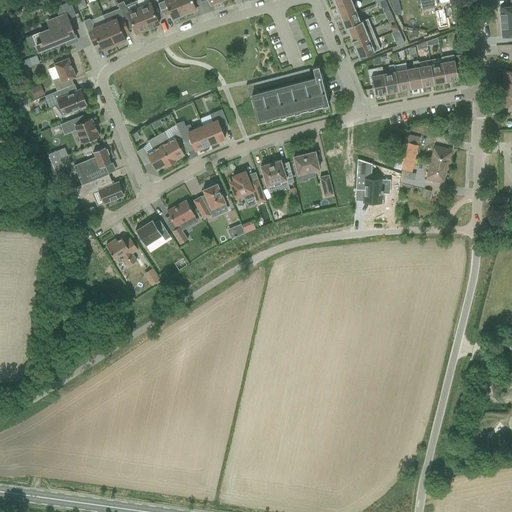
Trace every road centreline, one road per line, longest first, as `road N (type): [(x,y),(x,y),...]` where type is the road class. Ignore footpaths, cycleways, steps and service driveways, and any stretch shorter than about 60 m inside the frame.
road 1 (unclassified): [(0,420),(270,251),(330,237),(472,227)]
road 2 (residential): [(150,194),(101,87),(105,70),(164,42),(313,2),(362,115)]
road 3 (unclassified): [(418,511),(467,295),(472,227)]
road 4 (residential): [(362,115),(243,148),(150,194)]
road 5 (secondary): [(0,491),(147,511)]
road 6 (unclassified): [(472,227),(480,92)]
road 7 (residential): [(480,92),(362,115)]
